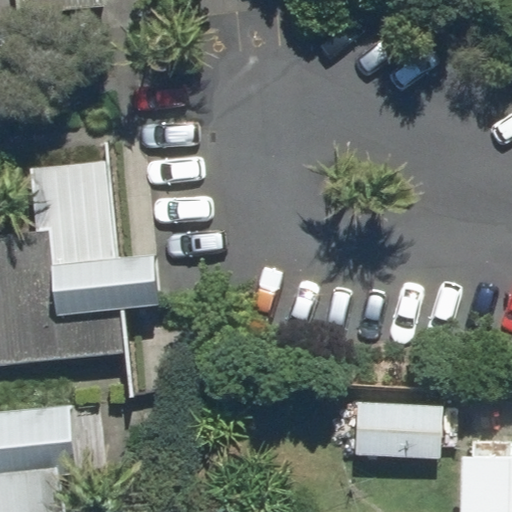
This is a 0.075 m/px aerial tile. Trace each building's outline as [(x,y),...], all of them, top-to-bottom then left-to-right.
[(109,0),(18,0),(20,15),(110,6),(109,0)] [(0,367),(131,355),(112,150),(34,158),(41,232),(0,235),(0,367)] [(448,400),(359,394),(356,450),(444,456),(448,400)] [(83,511),(73,403),(0,409),(0,511),(83,511)] [(511,511),(511,441),(469,441),(469,511),(511,511)]
